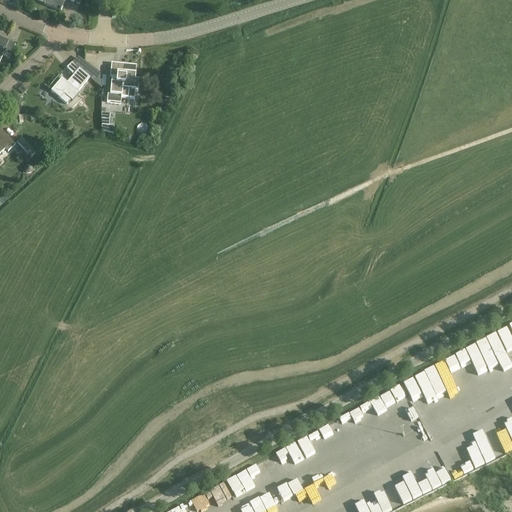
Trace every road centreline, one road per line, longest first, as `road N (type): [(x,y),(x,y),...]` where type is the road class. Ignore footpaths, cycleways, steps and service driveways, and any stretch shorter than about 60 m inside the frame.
road 1 (unclassified): [(143,511),(511,308)]
road 2 (unknown): [(315,511),(511,396)]
road 3 (unclassified): [(297,0),(186,33),(105,38)]
